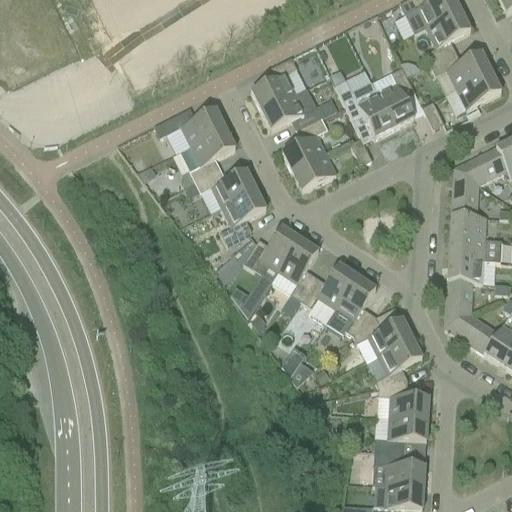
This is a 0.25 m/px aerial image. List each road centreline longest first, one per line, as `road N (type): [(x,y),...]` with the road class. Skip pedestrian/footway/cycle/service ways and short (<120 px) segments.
road 1 (secondary): [(101,511),(95,406),(75,330),(44,264),(0,202)]
road 2 (secondary): [(0,250),(36,315),(58,386),(65,511)]
road 3 (residential): [(294,225),(220,90)]
road 4 (residential): [(409,300),(414,162)]
road 5 (residential): [(409,300),(294,225)]
road 6 (residential): [(294,225),(414,162)]
road 7 (residential): [(438,511),(442,385)]
